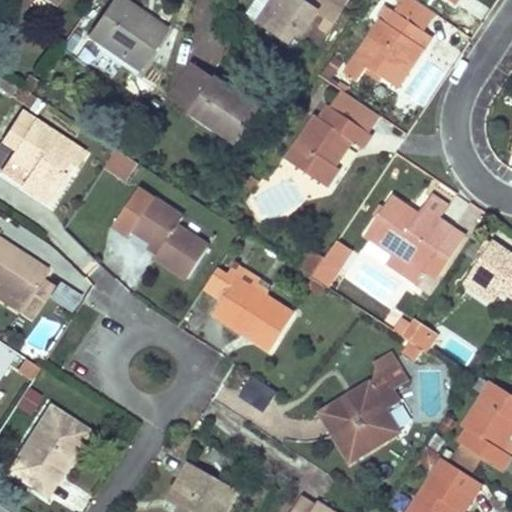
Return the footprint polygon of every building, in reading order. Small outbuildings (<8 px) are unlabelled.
[(120,0),(113,0),(88,35),(139,71),(166,31),(120,0)] [(343,7),(332,0),(254,0),(247,12),(259,20),(257,22),(289,43),(299,29),(303,31),(317,11),(324,16),(318,25),(327,31),(343,7)] [(435,13),(415,0),(404,0),(403,1),(396,12),(423,31),(435,13)] [(394,10),(386,4),(378,16),(381,18),(386,22),(394,10)] [(398,86),(424,48),(418,44),(426,33),(423,31),(396,12),(394,10),(386,22),(381,18),(344,74),(357,83),(369,67),(398,86)] [(258,108),(193,63),(169,99),(235,143),(258,108)] [(38,82),(29,76),(23,88),(31,93),(38,82)] [(16,99),(31,110),(39,98),(31,93),(23,88),(16,99)] [(316,115),(287,159),(328,187),(340,168),(335,165),(351,141),(362,148),(372,133),(329,105),(320,119),(316,115)] [(83,153),(22,112),(1,141),(15,150),(8,159),(9,160),(29,173),(21,187),(46,203),(71,166),(74,168),(83,153)] [(125,180),(138,162),(118,147),(105,165),(125,180)] [(29,173),(9,160),(0,174),(21,187),(29,173)] [(392,197),(367,233),(396,253),(424,271),(436,279),(452,256),(439,248),(451,229),(440,221),(449,208),(433,196),(419,216),(392,197)] [(185,218),(155,200),(135,231),(153,243),(162,249),(158,258),(190,279),(210,248),(178,227),(185,218)] [(464,238),(451,229),(439,248),(452,256),(464,238)] [(0,289),(28,307),(46,278),(51,270),(0,237),(0,289)] [(324,260),(338,270),(351,251),(336,242),(324,260)] [(162,249),(153,243),(149,252),(158,258),(162,249)] [(511,259),(491,244),(470,275),(499,294),(503,288),(511,294),(511,259)] [(324,260),(310,251),(299,268),(311,276),(313,277),(324,260)] [(424,271),(396,253),(390,262),(417,281),(424,271)] [(338,270),(324,260),(313,277),(325,285),(328,287),(338,270)] [(222,303),(244,270),(234,264),(226,277),(217,272),(205,292),(222,303)] [(244,270),(222,303),(213,315),(270,351),(292,314),(265,297),(271,288),(244,270)] [(493,304),(499,294),(470,275),(464,284),(493,304)] [(311,276),(307,285),(320,292),(325,285),(313,277),(311,276)] [(28,307),(0,289),(0,298),(33,320),(56,285),(46,278),(28,307)] [(59,281),(51,294),(73,309),(82,296),(59,281)] [(435,337),(413,323),(404,337),(426,351),(435,337)] [(352,462),(396,436),(382,414),(389,410),(400,404),(394,392),(410,383),(398,361),(390,354),(376,362),(379,366),(375,374),(379,380),(322,413),(352,462)] [(250,375),(239,397),(266,411),(278,389),(250,375)] [(511,394),(494,383),(466,427),(470,430),(462,444),(503,469),(511,456),(501,449),(511,431),(511,394)] [(42,394),(29,385),(17,403),(30,411),(42,394)] [(89,432),(51,407),(10,469),(44,491),(57,471),(61,474),(89,432)] [(396,436),(402,433),(389,410),(382,414),(396,436)] [(427,446),(415,463),(425,469),(429,462),(433,464),(439,453),(427,446)] [(239,464),(214,448),(208,456),(220,463),(222,472),(229,478),(239,464)] [(444,458),(408,511),(456,511),(458,509),(462,511),(465,511),(474,498),(471,497),(480,483),(444,458)] [(225,511),(238,490),(189,462),(181,477),(188,482),(175,505),(181,508),(178,511),(225,511)] [(61,474),(57,471),(44,491),(48,494),(61,474)] [(188,482),(181,477),(168,501),(175,505),(188,482)] [(317,505),(303,496),(292,511),(333,511),(319,503),(317,505)]
